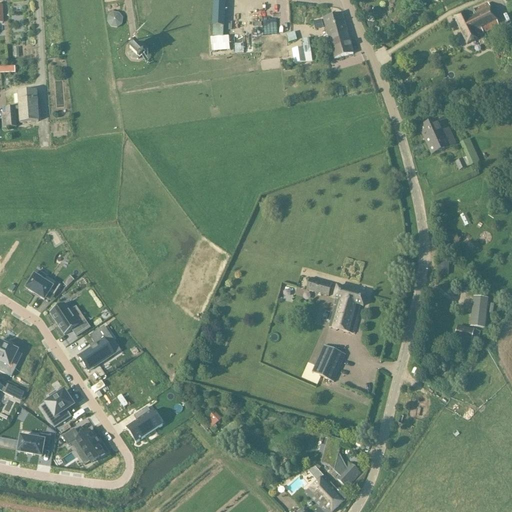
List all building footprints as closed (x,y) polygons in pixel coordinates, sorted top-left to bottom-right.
[(212,0),(211,27),(223,27),(224,0),(212,0)] [(454,18),(461,32),(494,16),(489,4),(474,11),(473,9),(454,18)] [(111,27),(117,28),(121,25),(122,19),(119,14),(113,13),(108,17),(107,23),(111,27)] [(326,43),(329,42),(334,60),(353,55),(342,15),(323,20),(328,36),(324,37),(326,43)] [(494,16),(461,32),(467,45),(478,40),(476,38),(500,27),(494,16)] [(321,20),(313,23),(315,30),(323,28),(321,20)] [(303,48),(292,50),(294,64),(305,62),(304,54),(311,53),(309,38),(301,40),(303,48)] [(144,56),(145,49),(140,43),(134,43),(128,47),(127,54),(131,59),(138,60),(144,56)] [(15,111),(19,110),(20,123),(38,122),(36,92),(18,93),(19,107),(6,108),(6,115),(2,115),(3,128),(16,127),(15,111)] [(437,120),(419,128),(431,156),(450,148),(455,145),(456,145),(444,119),(438,121),(437,120)] [(462,143),(472,166),(480,163),(470,140),(462,143)] [(459,171),(466,168),(463,159),(455,163),(459,171)] [(38,271),(26,289),(34,294),(33,294),(34,295),(38,297),(39,297),(44,300),(46,298),(49,293),(54,296),(61,286),(38,271)] [(70,277),(63,284),(67,288),(74,281),(70,277)] [(306,291),(329,297),(332,285),(310,279),(306,291)] [(465,282),(459,289),(465,294),(471,287),(465,282)] [(335,306),(329,327),(352,334),(360,306),(364,307),(367,294),(336,285),(333,299),(336,299),(334,306),(335,306)] [(473,297),(470,327),(485,328),(488,299),(473,297)] [(64,304),(50,313),(65,336),(72,331),(76,337),(90,328),(85,322),(79,326),(64,304)] [(458,326),(455,339),(471,343),(474,330),(458,326)] [(99,343),(78,356),(88,371),(113,355),(103,340),(109,336),(103,327),(93,334),(99,343)] [(0,371),(12,378),(15,370),(10,367),(18,352),(11,349),(13,345),(6,341),(4,345),(0,343),(0,371)] [(346,356),(324,346),(311,373),(334,383),(346,356)] [(104,395),(113,409),(133,395),(125,383),(134,377),(129,369),(130,369),(129,368),(106,383),(107,384),(112,390),(104,395)] [(0,392),(20,402),(24,394),(7,386),(5,389),(0,386),(0,392)] [(51,400),(45,404),(55,418),(60,425),(71,418),(66,411),(71,408),(68,403),(70,402),(70,401),(71,400),(66,392),(64,393),(64,392),(58,396),(56,392),(49,397),(51,400)] [(137,422),(126,429),(126,430),(128,429),(137,443),(135,444),(136,444),(145,438),(159,429),(162,427),(162,426),(160,427),(159,425),(151,413),(153,412),(152,411),(151,413),(147,408),(134,417),(137,422)] [(213,410),(203,419),(212,427),(214,430),(217,427),(215,425),(221,419),(213,410)] [(74,430),(63,438),(69,447),(77,441),(86,455),(80,459),(85,466),(91,462),(92,464),(106,455),(90,432),(80,439),(74,430)] [(21,437),(18,453),(41,457),(43,447),(49,448),(51,437),(40,435),(39,441),(21,437)] [(338,476),(336,478),(346,489),(360,474),(350,464),(345,469),(338,457),(343,441),(328,437),(321,465),(329,467),(338,476)] [(17,443),(0,439),(0,447),(16,451),(17,443)] [(337,490),(330,482),(324,476),(306,493),(323,511),(332,511),(348,498),(339,489),(337,490)]
